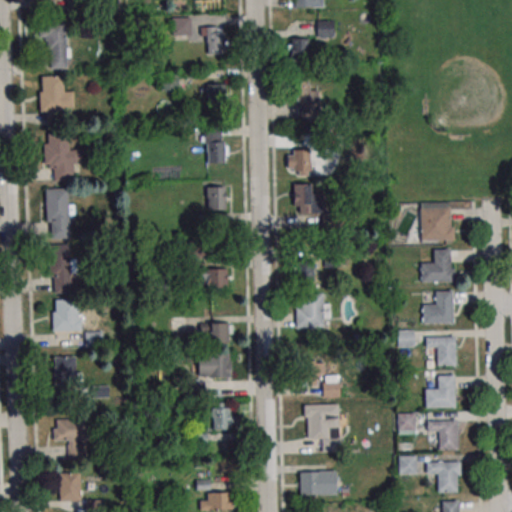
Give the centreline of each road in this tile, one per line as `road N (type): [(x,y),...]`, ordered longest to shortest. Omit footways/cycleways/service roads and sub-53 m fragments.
road 1 (residential): [(22,511),(3,0)]
road 2 (residential): [(266,511),(252,0)]
road 3 (residential): [(498,511),(491,200)]
